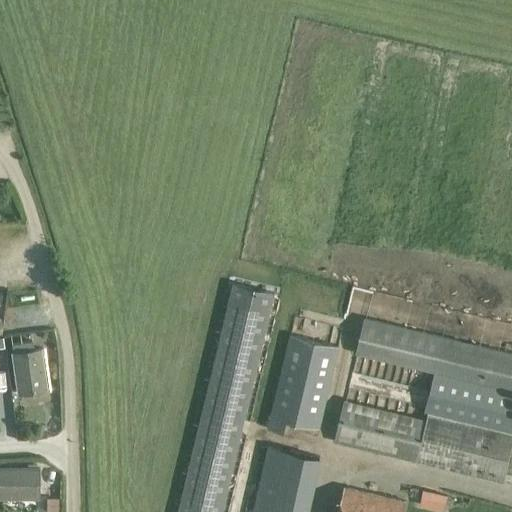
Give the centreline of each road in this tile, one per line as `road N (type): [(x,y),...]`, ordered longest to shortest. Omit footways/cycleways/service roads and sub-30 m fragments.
road 1 (unknown): [(322,456),(511,496)]
road 2 (unclassified): [(72,448),(68,334),(47,271)]
road 3 (unclassified): [(47,271),(18,173),(0,148)]
